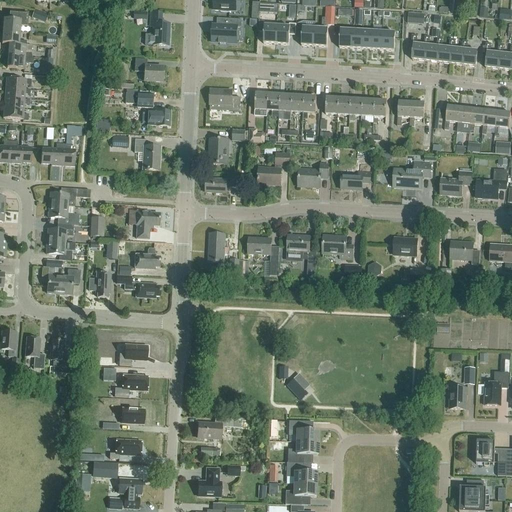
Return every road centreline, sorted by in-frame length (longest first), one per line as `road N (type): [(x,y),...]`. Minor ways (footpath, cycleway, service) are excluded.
road 1 (residential): [(191,68),(511,89)]
road 2 (residential): [(438,218),(185,212)]
road 3 (tertiary): [(169,511),(182,323)]
road 4 (residential): [(336,511),(346,444),(442,442)]
road 5 (residential): [(182,323),(51,315),(25,306)]
road 6 (tertiary): [(185,212),(191,68)]
